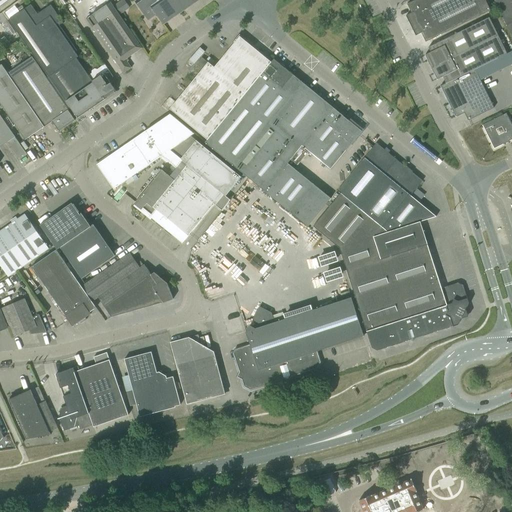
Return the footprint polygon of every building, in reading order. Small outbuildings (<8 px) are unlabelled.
[(156,14),(163,24),(197,0),(139,0),(136,2),(148,20),(156,14)] [(414,0),(415,0),(407,4),(411,13),(406,16),(415,36),(421,33),(425,42),(434,38),(490,10),(485,0),(414,0)] [(511,0),(495,0),(494,1),(506,25),(511,21),(511,0)] [(85,19),(123,73),(131,68),(126,60),(142,48),(110,2),(85,19)] [(88,76),(76,58),(78,57),(55,24),(61,20),(50,5),(37,14),(30,5),(8,20),(44,70),(55,87),(54,88),(69,109),(70,108),(77,118),(116,92),(109,82),(114,79),(103,63),(98,66),(100,68),(97,70),(95,69),(92,71),(92,73),(88,76)] [(430,52),(425,55),(428,61),(427,62),(428,63),(429,63),(433,72),(432,72),(433,74),(434,73),(437,79),(442,77),(444,80),(446,83),(475,69),(506,54),(504,51),(489,19),(437,43),(428,47),(430,52)] [(169,109),(207,140),(271,62),(239,36),(214,67),(208,62),(169,109)] [(0,65),(0,103),(19,132),(25,140),(52,121),(59,131),(75,120),(68,110),(32,56),(8,73),(2,64),(0,65)] [(202,58),(196,65),(201,69),(206,62),(202,58)] [(205,143),(233,166),(302,82),(273,59),(271,62),(207,140),(205,143)] [(446,83),(440,86),(443,92),(442,92),(443,93),(448,101),(447,102),(448,103),(455,116),(457,117),(464,113),(468,121),(494,108),(480,80),(475,69),(446,83)] [(330,169),(361,131),(302,82),(233,166),(264,191),(287,164),(290,160),(297,166),(309,152),(330,169)] [(482,125),(494,149),(511,139),(511,125),(506,113),(482,125)] [(113,189),(161,156),(190,136),(194,134),(170,114),(96,165),(113,189)] [(15,137),(0,115),(0,147),(7,142),(18,158),(26,153),(20,145),(14,137),(15,137)] [(190,136),(161,156),(172,165),(170,168),(174,172),(170,177),(161,170),(140,196),(134,204),(141,210),(143,208),(151,215),(150,217),(182,243),(214,204),(215,205),(222,211),(230,200),(225,196),(241,177),(196,141),(190,136)] [(313,226),(339,248),(373,237),(420,222),(436,217),(410,196),(413,193),(411,191),(419,181),(404,169),(405,167),(376,143),(337,190),(341,193),(313,226)] [(287,164),(264,191),(290,212),(307,227),(330,199),(287,164)] [(115,256),(93,224),(90,226),(82,214),(80,215),(72,203),(39,225),(57,250),(60,248),(82,279),(115,256)] [(48,248),(30,222),(25,214),(0,231),(0,264),(1,264),(9,276),(48,248)] [(469,303),(467,298),(463,286),(457,283),(441,288),(427,244),(420,222),(339,248),(371,348),(376,351),(410,340),(413,341),(414,339),(452,326),(453,326),(458,325),(461,319),(468,316),(466,309),(469,303)] [(92,302),(82,286),(81,286),(56,250),(31,267),(72,327),(83,319),(84,321),(86,320),(85,318),(90,314),(89,313),(96,308),(92,302)] [(129,253),(82,286),(92,302),(98,298),(111,317),(163,303),(173,299),(167,283),(154,273),(151,274),(144,265),(140,268),(129,253)] [(316,352),(363,336),(351,297),(280,320),(275,322),(273,315),(261,307),(254,320),(256,329),(255,329),(250,326),(247,331),(245,332),(250,346),(236,350),(234,353),(240,372),(238,376),(242,378),(245,386),(250,389),(283,378),(288,380),(290,376),(316,367),(319,362),(316,352)] [(2,308),(10,327),(14,336),(28,330),(30,335),(31,334),(46,333),(39,315),(32,318),(24,299),(2,308)] [(170,342),(186,404),(225,394),(213,352),(200,344),(198,335),(170,342)] [(124,359),(132,390),(126,391),(130,406),(136,404),(139,417),(175,407),(175,406),(180,404),(173,377),(167,379),(166,376),(159,372),(157,373),(151,352),(124,359)] [(59,418),(63,431),(78,426),(80,430),(93,425),(93,427),(128,415),(107,353),(93,357),(96,364),(79,370),(78,366),(55,374),(66,405),(64,406),(63,407),(62,408),(61,408),(60,409),(60,411),(60,412),(60,413),(60,414),(61,417),(59,418)] [(50,435),(49,432),(57,428),(45,401),(37,405),(30,390),(8,399),(26,439),(50,435)] [(330,478),(319,483),(325,497),(336,493),(330,478)] [(372,495),(358,501),(359,501),(363,511),(416,511),(423,509),(423,508),(423,509),(416,492),(411,479),(410,479),(372,496),(372,495)]
